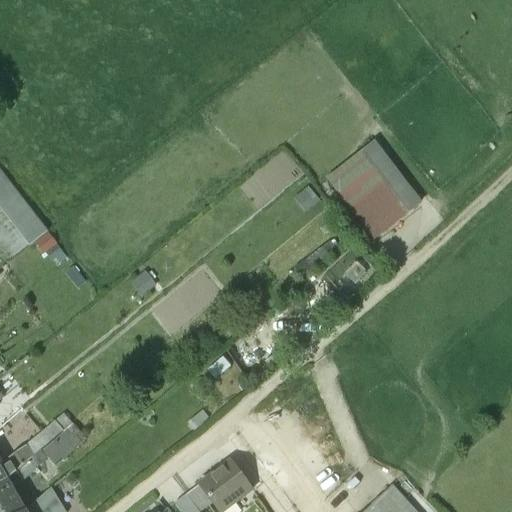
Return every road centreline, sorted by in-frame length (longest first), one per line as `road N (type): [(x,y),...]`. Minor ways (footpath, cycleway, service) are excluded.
road 1 (track): [(511,199),(218,425)]
road 2 (residential): [(112,511),(218,425)]
